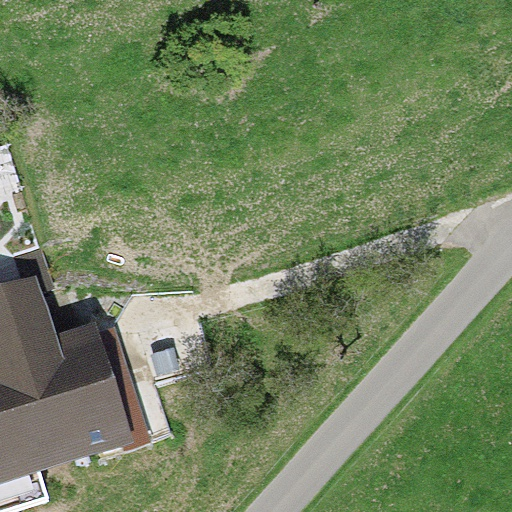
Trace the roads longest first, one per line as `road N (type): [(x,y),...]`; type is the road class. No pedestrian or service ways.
road 1 (track): [(0,335),(101,310),(200,324),(511,228)]
road 2 (unclassified): [(511,265),(292,511)]
